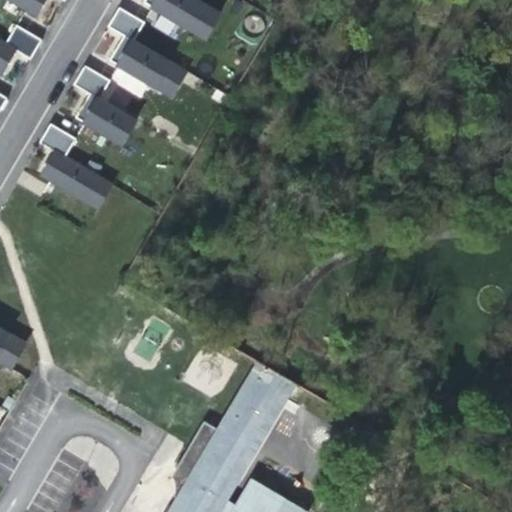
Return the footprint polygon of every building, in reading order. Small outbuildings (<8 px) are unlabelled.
[(234,14),(210,0),(171,0),(167,6),(219,38),(234,14)] [(41,1),(38,6),(46,12),(49,6),(41,1)] [(121,26),(137,36),(146,41),(157,22),(133,7),(121,26)] [(0,30),(0,62),(4,65),(7,60),(16,65),(26,47),(42,56),(53,37),(28,22),(17,41),(0,30)] [(126,54),(135,59),(146,41),(137,36),(126,54)] [(135,59),(131,65),(183,97),(198,73),(146,41),(135,59)] [(122,60),(131,65),(135,59),(126,54),(122,60)] [(7,60),(4,65),(13,70),(16,65),(7,60)] [(87,84),(102,94),(111,99),(123,80),(98,65),(87,84)] [(0,110),(8,115),(19,95),(0,84),(0,110)] [(102,94),(91,112),(100,118),(111,99),(102,94)] [(100,118),(97,123),(134,145),(148,122),(111,99),(100,118)] [(88,117),(97,123),(100,118),(91,112),(88,117)] [(52,142),(67,151),(76,157),(88,138),(63,123),(52,142)] [(57,169),(66,174),(76,157),(67,151),(57,169)] [(123,184),(76,157),(66,174),(62,181),(108,208),(123,184)] [(53,176),(62,181),(66,174),(57,169),(53,176)] [(0,354),(20,367),(35,342),(0,321),(0,354)] [(267,366),(230,429),(220,423),(203,451),(191,471),(201,477),(180,511),(249,511),(239,506),(307,390),(267,366)]
